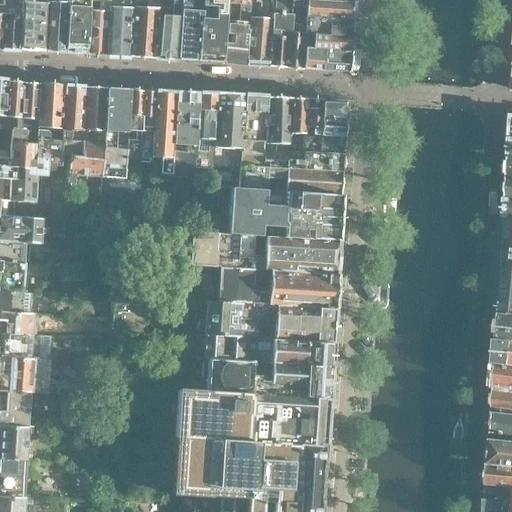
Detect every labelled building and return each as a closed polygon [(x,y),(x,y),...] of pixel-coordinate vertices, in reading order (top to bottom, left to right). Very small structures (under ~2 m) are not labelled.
[(19,16),(20,0),(0,0),(0,14),(2,15),(19,16)] [(20,0),(19,16),(17,51),(42,52),(45,0),(20,0)] [(63,53),(66,0),(45,0),(42,52),(63,53)] [(85,54),(88,0),(66,0),(63,53),(85,54)] [(106,56),(109,0),(88,0),(85,54),(106,56)] [(153,58),(157,0),(109,0),(106,56),(128,57),(128,56),(153,58)] [(180,17),(181,0),(157,0),(153,58),(154,58),(176,60),(179,17),(180,17)] [(197,62),(201,0),(181,0),(180,17),(179,17),(176,60),(177,60),(197,62)] [(226,3),(226,0),(201,0),(197,62),(222,63),(225,22),(226,3)] [(245,65),(249,0),(226,0),(226,3),(238,4),(237,23),(225,22),(222,63),(244,65),(245,65)] [(269,31),(270,14),(271,0),(249,0),(245,65),(267,66),(269,31)] [(350,19),(351,2),(322,0),(271,0),(270,14),(291,15),(291,6),(305,6),(305,16),(350,19)] [(345,26),(345,20),(349,20),(349,21),(350,21),(350,19),(305,16),(301,16),(300,20),(305,20),(304,26),(290,25),(291,15),(270,14),(269,31),(295,33),(304,33),(314,34),(349,36),(349,35),(349,29),(349,25),(348,25),(348,26),(345,26)] [(0,49),(17,51),(19,16),(2,15),(0,42),(0,49)] [(301,69),(303,40),(294,40),(295,33),(269,31),(267,66),(301,69)] [(348,53),(348,52),(348,51),(313,49),(314,34),(304,33),(304,41),(303,40),(301,69),(315,69),(317,67),(320,68),(320,69),(320,70),(321,70),(331,71),(333,71),(342,71),(344,71),(347,71),(347,69),(347,68),(347,67),(348,58),(348,57),(348,56),(347,56),(347,53),(348,53)] [(348,45),(349,38),(349,37),(350,36),(349,36),(314,34),(313,49),(348,51),(348,50),(346,50),(346,47),(347,46),(348,46),(348,45)] [(20,118),(22,84),(6,83),(3,130),(11,130),(11,141),(35,143),(35,132),(21,131),(22,119),(20,118)] [(35,132),(35,130),(38,85),(22,84),(20,118),(22,119),(21,131),(35,132)] [(60,128),(63,87),(38,85),(35,130),(48,131),(47,141),(61,142),(62,128),(60,128)] [(80,130),(83,88),(63,87),(60,128),(62,128),(61,142),(60,155),(69,156),(78,156),(79,142),(67,141),(68,129),(80,130)] [(123,173),(124,157),(126,133),(125,133),(128,90),(83,88),(80,130),(79,142),(78,156),(69,156),(68,163),(67,184),(75,185),(76,175),(101,177),(99,207),(65,205),(64,220),(120,223),(119,226),(145,228),(148,175),(123,173)] [(137,158),(141,91),(128,90),(125,133),(126,133),(124,157),(137,158)] [(149,157),(154,92),(141,91),(137,158),(149,159),(149,157)] [(171,140),(175,93),(154,92),(149,157),(159,157),(158,172),(159,172),(168,173),(170,140),(171,140)] [(194,142),(198,95),(197,94),(175,93),(171,140),(170,140),(168,173),(159,172),(159,184),(170,184),(170,180),(191,182),(192,169),(194,142)] [(212,147),(215,96),(198,95),(194,142),(192,169),(212,170),(213,147),(212,147)] [(261,167),(266,99),(243,97),(242,97),(215,95),(215,96),(212,147),(213,147),(212,170),(211,177),(215,187),(230,188),(238,189),(240,166),(261,167)] [(284,169),(285,151),(288,100),(266,99),(261,167),(284,169)] [(303,135),(305,101),(304,101),(304,102),(304,106),(301,106),(300,102),(300,101),(289,100),(288,100),(285,151),(296,152),(296,142),(302,142),(303,135)] [(321,106),(320,106),(317,105),(316,102),(315,101),(315,102),(311,102),(311,101),(310,101),(310,102),(306,102),(306,101),(305,101),(303,135),(319,136),(320,119),(321,106)] [(343,120),(344,103),(320,102),(320,103),(320,106),(321,106),(320,119),(343,120)] [(342,131),(343,128),(343,120),(320,119),(319,136),(342,138),(347,138),(347,132),(342,131)] [(60,155),(61,142),(47,141),(48,131),(35,130),(35,132),(35,143),(33,168),(45,169),(59,170),(60,162),(68,163),(69,156),(60,155)] [(342,138),(319,136),(303,135),(302,142),(302,153),(341,155),(342,138)] [(0,166),(33,168),(35,143),(11,141),(10,150),(9,150),(8,159),(0,158),(0,166)] [(341,155),(302,153),(296,152),(285,151),(284,169),(340,172),(341,155)] [(31,218),(34,181),(45,176),(45,169),(33,168),(0,166),(0,200),(8,201),(7,216),(31,218)] [(338,196),(339,180),(340,172),(284,169),(261,167),(240,166),(238,189),(338,196)] [(335,241),(337,206),(338,196),(238,189),(230,188),(227,233),(335,241)] [(511,197),(508,197),(508,208),(503,208),(502,217),(507,218),(511,218),(511,197)] [(43,244),(44,218),(31,218),(7,216),(8,201),(0,200),(0,241),(23,243),(43,244)] [(511,218),(507,218),(506,240),(504,266),(505,266),(501,300),(500,312),(501,312),(500,313),(511,314),(511,218)] [(333,275),(334,249),(335,241),(227,233),(188,231),(186,265),(207,266),(333,275)] [(0,291),(20,293),(22,263),(21,263),(22,258),(23,243),(0,241),(0,291)] [(116,269),(117,261),(118,249),(104,248),(103,269),(105,269),(116,269)] [(130,296),(132,262),(117,261),(116,269),(115,295),(130,296)] [(218,274),(216,301),(336,309),(336,298),(332,298),(333,278),(333,275),(207,266),(207,273),(218,274)] [(115,295),(116,269),(105,269),(103,298),(115,299),(115,295)] [(19,307),(20,300),(32,300),(32,294),(20,293),(0,291),(0,311),(25,313),(25,307),(19,307)] [(113,329),(192,334),(329,343),(330,321),(335,322),(335,312),(336,309),(216,301),(130,296),(115,295),(115,299),(113,319),(113,329)] [(32,313),(25,313),(0,311),(0,333),(30,336),(32,313)] [(511,314),(500,313),(495,313),(494,322),(499,323),(498,338),(511,339),(511,314)] [(112,341),(113,329),(113,319),(99,318),(98,340),(112,341)] [(0,357),(38,360),(38,354),(29,353),(30,342),(39,342),(39,336),(30,336),(0,333),(0,357)] [(327,367),(328,345),(329,343),(192,334),(190,358),(206,359),(327,367)] [(511,339),(498,338),(497,363),(511,365),(511,339)] [(110,363),(111,352),(112,341),(98,340),(93,340),(92,362),(110,363)] [(124,374),(124,364),(123,364),(124,353),(111,352),(110,363),(109,385),(122,386),(122,374),(124,374)] [(0,391),(2,392),(2,391),(7,391),(29,393),(39,393),(40,384),(30,383),(31,366),(41,366),(41,360),(38,360),(0,357),(0,391)] [(327,367),(206,359),(204,391),(325,399),(330,400),(330,389),(325,388),(327,367)] [(108,398),(109,385),(110,363),(92,362),(82,361),(81,370),(91,370),(89,397),(108,398)] [(511,386),(511,365),(497,363),(496,364),(495,384),(511,386)] [(123,424),(125,400),(124,400),(125,386),(122,386),(109,385),(108,398),(106,431),(122,432),(122,424),(123,424)] [(511,413),(511,388),(495,387),(493,411),(511,413)] [(322,446),(322,445),(323,433),(328,434),(328,423),(323,422),(325,399),(204,391),(175,389),(168,494),(220,497),(245,499),(244,511),(317,511),(319,502),(318,502),(318,501),(320,466),(320,465),(321,466),(322,446)] [(0,424),(27,426),(29,393),(7,391),(6,410),(2,409),(2,411),(0,410),(0,424)] [(511,413),(493,411),(493,412),(492,433),(500,434),(511,435),(511,413)] [(25,454),(26,434),(32,434),(33,427),(27,426),(0,424),(0,459),(30,461),(31,454),(25,454)] [(511,440),(492,438),(490,463),(490,464),(511,466),(511,440)] [(104,458),(105,447),(95,447),(95,457),(104,458)] [(0,495),(22,497),(24,471),(34,472),(34,461),(30,461),(0,459),(0,495)] [(511,466),(490,464),(485,464),(485,470),(489,470),(489,484),(511,486),(511,466)] [(101,502),(103,466),(97,466),(96,476),(94,476),(93,492),(95,493),(95,502),(101,502)] [(511,499),(511,486),(489,484),(488,484),(487,498),(511,501),(511,499)] [(32,505),(32,497),(22,497),(0,495),(0,511),(21,511),(22,504),(32,505)] [(244,511),(245,499),(220,497),(218,511),(244,511)] [(510,511),(511,501),(487,498),(486,511),(510,511)]
